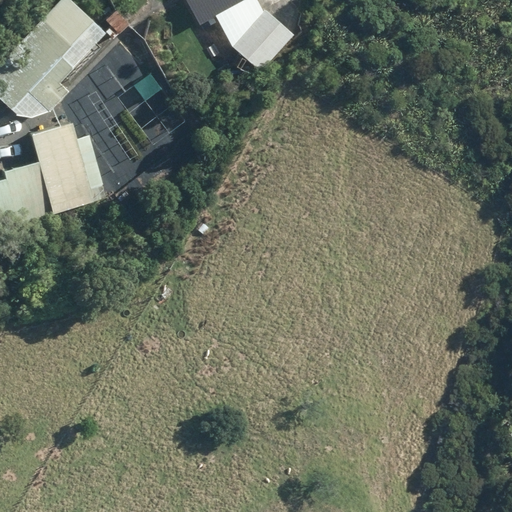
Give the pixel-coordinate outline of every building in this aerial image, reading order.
[(186,0),(198,22),(214,13),(230,45),(245,58),(238,66),(251,78),(291,31),(263,7),(261,9),(256,0),(186,0)] [(128,22),(115,8),(105,18),(111,24),(105,29),(112,37),(128,22)] [(41,15),(0,60),(0,95),(11,106),(27,88),(48,108),(67,88),(58,79),(72,65),(58,53),(69,41),(41,15)] [(66,35),(89,58),(99,49),(77,25),(66,35)] [(123,46),(107,61),(125,81),(141,66),(123,46)] [(152,67),(115,95),(152,145),(189,117),(152,67)] [(4,176),(0,177),(0,219),(27,212),(29,217),(93,199),(83,164),(96,161),(91,142),(78,146),(71,120),(29,132),(36,159),(2,169),(4,176)] [(133,280),(136,288),(144,283),(140,277),(133,280)]
